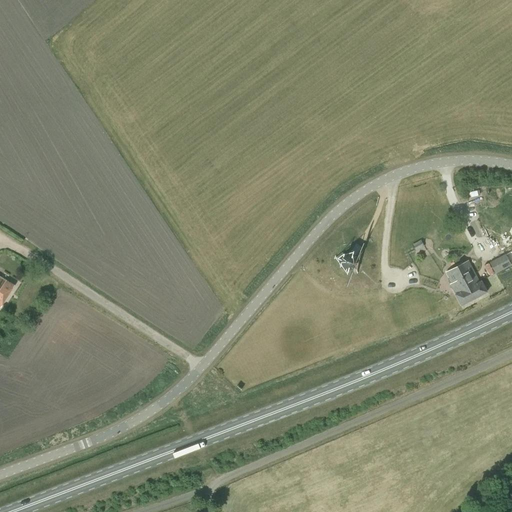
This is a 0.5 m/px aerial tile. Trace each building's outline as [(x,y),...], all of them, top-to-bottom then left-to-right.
[(507,236),(500,239),(502,246),(510,243),(507,236)] [(415,252),(424,246),(421,240),(412,246),(415,252)] [(511,248),(510,250),(511,252),(511,253),(511,254),(506,256),(505,255),(490,263),(495,274),(511,265),(510,263),(511,262),(511,248)] [(346,271),(353,270),(357,264),(356,257),(350,253),(343,253),(339,259),(340,267),(346,271)] [(480,282),(468,261),(446,273),(452,284),(450,285),(455,295),(461,306),(487,292),(481,281),(480,282)] [(0,307),(1,308),(15,286),(0,276),(0,307)]
